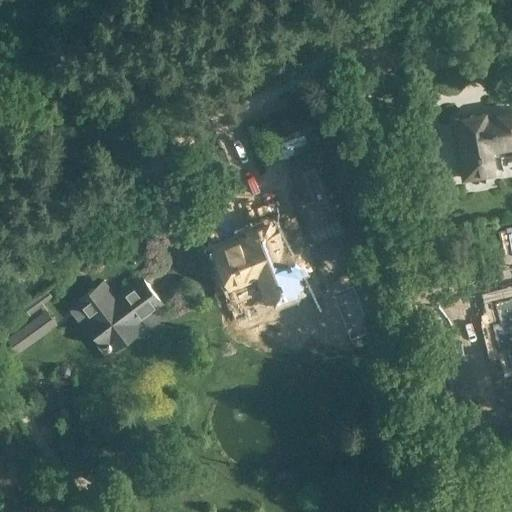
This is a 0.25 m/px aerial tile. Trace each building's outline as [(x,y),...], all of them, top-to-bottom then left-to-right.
[(450,117),(461,182),(497,175),(495,166),(496,166),(494,152),(511,149),(511,108),(495,111),(496,114),(488,116),(486,109),(459,114),(459,115),(450,117)] [(306,230),(309,229),(338,217),(341,216),(339,210),(345,207),(322,146),(287,160),(298,188),(290,191),(306,230)] [(301,279),(308,277),(305,268),(308,267),(300,246),(313,241),(310,232),(294,238),(294,237),(286,240),(280,224),(234,240),(225,216),(207,223),(224,270),(251,260),(266,300),(273,298),(275,301),(297,293),(296,289),(304,286),(301,279)] [(115,293),(103,278),(74,300),(86,316),(82,319),(104,348),(108,346),(108,347),(109,346),(113,351),(142,328),(137,322),(164,302),(141,273),(115,293)] [(23,305),(29,313),(42,304),(52,296),(46,288),(23,305)] [(365,433),(368,454),(388,452),(385,431),(365,433)]
